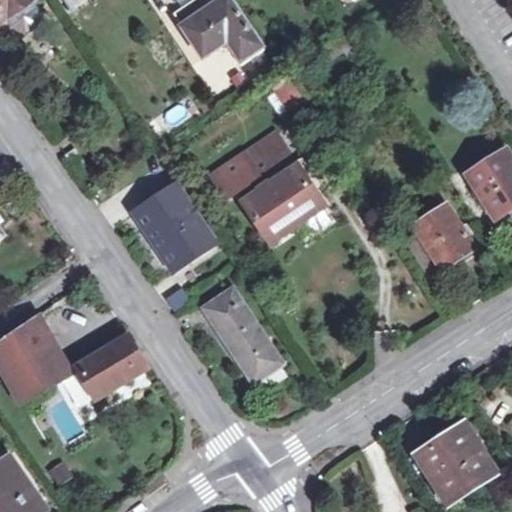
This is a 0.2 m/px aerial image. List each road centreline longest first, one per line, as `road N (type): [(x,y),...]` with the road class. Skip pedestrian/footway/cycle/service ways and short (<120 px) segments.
road 1 (residential): [(251,469),(269,467),(511,312)]
road 2 (residential): [(101,259),(251,469)]
road 3 (unknown): [(460,344),(339,171)]
road 4 (residential): [(0,106),(101,259)]
road 5 (residential): [(101,259),(0,330)]
